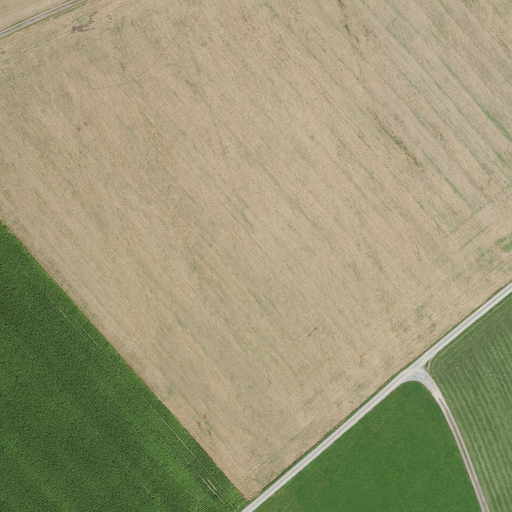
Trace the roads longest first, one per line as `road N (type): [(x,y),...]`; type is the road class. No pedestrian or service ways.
road 1 (track): [(511,291),(252,511)]
road 2 (track): [(417,369),(452,419),(486,511)]
